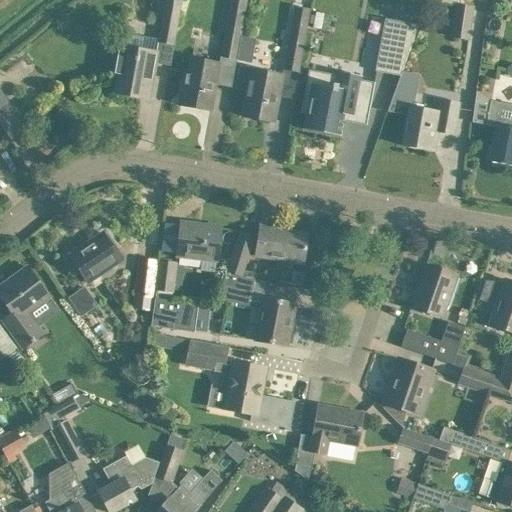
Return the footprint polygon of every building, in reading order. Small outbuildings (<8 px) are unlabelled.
[(165,0),(164,12),(157,43),(173,46),(182,0),(165,0)] [(230,0),(220,58),(235,61),(246,0),(230,0)] [(456,5),(451,37),(468,39),(472,8),(456,5)] [(289,36),(283,70),(298,72),(299,69),(309,12),(310,10),(294,7),(289,36)] [(315,13),(312,28),(320,29),(323,14),(315,13)] [(378,52),(374,72),(376,72),(379,54),(406,59),(417,25),(414,24),(384,19),(384,20),(388,21),(382,53),(378,52)] [(119,45),(117,56),(114,75),(119,76),(115,93),(148,99),(156,52),(119,45)] [(183,85),(179,105),(211,110),(214,91),(215,85),(216,81),(231,84),(232,80),(234,66),(235,61),(220,58),(219,63),(192,59),(190,70),(185,69),(183,85)] [(238,67),(236,80),(244,82),(248,82),(245,97),(242,116),(274,122),(277,102),(278,96),(282,75),(255,70),(246,68),(238,67)] [(304,114),(301,129),(303,129),(303,128),(338,135),(341,121),(343,113),(367,118),(373,83),(372,82),(371,86),(365,85),(361,84),(362,80),(361,80),(362,77),(360,76),(360,78),(337,73),(337,72),(336,71),(335,75),(332,89),(309,85),(308,86),(311,86),(310,92),(306,111),(306,114),(304,113),(304,114)] [(398,84),(388,111),(408,115),(406,126),(402,146),(434,151),(437,132),(452,134),(456,115),(458,103),(441,100),(438,112),(413,107),(416,88),(398,84)] [(0,91),(0,112),(9,107),(8,104),(0,91)] [(487,109),(484,124),(496,126),(493,142),(490,161),(511,165),(511,103),(489,99),(487,109)] [(197,225),(181,223),(176,255),(179,256),(179,257),(201,260),(200,270),(215,272),(220,228),(219,228),(219,229),(196,226),(197,225)] [(255,256),(283,260),(303,263),(307,233),(260,226),(255,256)] [(70,255),(69,255),(80,272),(88,283),(99,275),(100,277),(111,269),(110,268),(121,260),(114,250),(103,233),(89,242),(90,243),(71,256),(70,255)] [(240,234),(227,274),(242,277),(255,238),(240,234)] [(436,240),(433,255),(443,257),(446,242),(436,240)] [(136,295),(151,297),(156,261),(141,259),(136,295)] [(157,289),(156,298),(169,300),(170,292),(172,293),(173,288),(173,283),(176,264),(161,262),(157,289)] [(411,306),(430,313),(441,317),(456,275),(425,264),(411,306)] [(2,320),(13,336),(23,349),(44,334),(28,313),(50,297),(27,266),(26,267),(27,268),(12,280),(10,278),(0,285),(0,297),(11,313),(2,320)] [(305,271),(302,286),(315,288),(318,273),(305,271)] [(223,287),(217,300),(232,303),(234,292),(252,296),(252,293),(255,279),(242,277),(227,274),(223,287)] [(485,280),(478,299),(494,304),(487,323),(511,331),(511,281),(503,278),(502,281),(485,280)] [(90,285),(71,294),(81,314),(99,305),(90,285)] [(154,298),(151,324),(165,326),(165,327),(193,331),(193,329),(194,329),(195,317),(197,304),(169,300),(156,298),(154,298)] [(255,341),(286,346),(294,304),(263,298),(255,341)] [(401,345),(401,346),(420,353),(452,364),(457,350),(465,327),(448,321),(441,341),(432,338),(413,332),(408,348),(401,345)] [(190,340),(185,365),(213,370),(214,362),(226,364),(229,347),(190,340)] [(16,347),(6,354),(20,374),(21,374),(31,386),(39,380),(16,347)] [(457,350),(452,364),(464,368),(466,369),(471,355),(457,350)] [(511,354),(507,353),(498,380),(506,382),(511,384),(511,354)] [(384,403),(383,408),(401,425),(406,411),(417,414),(432,370),(418,365),(399,359),(384,403)] [(289,428),(291,421),(294,401),(262,395),(267,368),(232,361),(223,408),(251,413),(250,421),(289,428)] [(464,368),(459,383),(488,393),(493,378),(466,369),(464,368)] [(493,378),(488,393),(511,400),(511,384),(506,382),(498,380),(493,378)] [(72,384),(52,394),(59,405),(78,395),(72,384)] [(54,408),(42,414),(43,415),(51,430),(54,428),(71,461),(83,455),(63,416),(58,407),(57,406),(54,408)] [(294,469),(294,471),(299,474),(307,480),(309,481),(314,454),(352,461),(355,443),(357,444),(359,434),(362,414),(318,406),(315,426),(313,435),(312,438),(300,435),(298,447),(294,469)] [(428,454),(433,438),(403,427),(398,444),(428,454)] [(443,427),(439,440),(450,443),(469,449),(473,437),(443,427)] [(16,429),(0,437),(0,446),(3,453),(23,443),(16,429)] [(171,481),(175,469),(186,439),(171,434),(157,476),(171,481)] [(433,438),(428,454),(445,459),(450,443),(439,440),(433,438)] [(234,441),(224,452),(238,465),(247,454),(234,441)] [(98,491),(109,511),(111,511),(135,499),(130,490),(137,486),(141,489),(151,483),(159,462),(145,457),(131,465),(126,456),(103,469),(111,484),(98,491)] [(511,505),(511,462),(501,459),(494,482),(491,481),(486,497),(496,500),(495,503),(497,506),(505,508),(508,506),(509,504),(511,505)] [(90,502),(71,466),(68,462),(48,473),(49,500),(44,502),(49,511),(82,511),(80,508),(90,502)] [(193,511),(221,481),(210,470),(190,493),(180,485),(155,511),(193,511)] [(322,475),(318,481),(325,486),(329,480),(322,475)] [(397,492),(413,497),(418,485),(401,480),(397,492)] [(418,485),(413,497),(445,508),(449,494),(418,483),(418,485)] [(269,489),(253,511),(273,511),(283,498),(271,490),(269,489)] [(283,498),(273,511),(302,511),(305,509),(302,508),(285,495),(283,498)]
